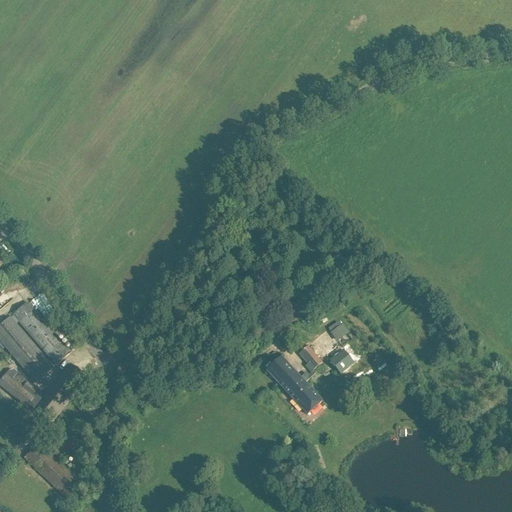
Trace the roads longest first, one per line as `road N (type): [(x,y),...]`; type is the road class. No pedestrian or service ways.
road 1 (unclassified): [(104,365),(260,144),(412,68),(511,54)]
road 2 (unknown): [(137,317),(232,360),(287,320),(328,340)]
road 3 (unclassified): [(104,365),(92,335),(0,223)]
road 4 (unclassified): [(113,511),(92,430),(104,365)]
